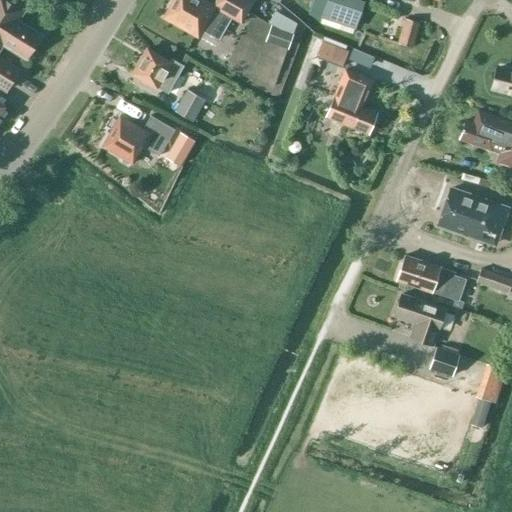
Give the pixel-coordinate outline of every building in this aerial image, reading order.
[(0,58),(0,52),(5,45),(25,58),(40,35),(19,22),(27,8),(14,0),(0,0),(0,86),(5,90),(18,70),(0,58)] [(175,0),(166,17),(197,35),(201,29),(219,39),(231,17),(241,23),(254,0),(253,0),(216,0),(213,7),(201,0),(175,0)] [(327,0),(322,19),(354,29),(362,3),(353,0),(327,0)] [(398,43),(413,47),(419,23),(404,19),(398,43)] [(264,39),(288,48),(293,35),(269,25),(264,39)] [(315,57),(342,68),(349,52),(322,40),(315,57)] [(169,62),(147,49),(133,74),(157,87),(157,86),(168,93),(184,65),(171,58),(169,62)] [(511,72),(497,68),(492,88),(511,93),(511,72)] [(369,80),(344,70),(326,117),(369,134),(377,112),(359,105),(369,80)] [(175,111),(194,121),(204,101),(209,103),(216,89),(203,82),(198,92),(206,97),(205,99),(187,89),(175,111)] [(511,121),(477,109),(473,121),(467,119),(460,138),(499,152),(496,161),(505,165),(506,163),(511,165),(511,121)] [(143,129),(120,116),(102,146),(132,164),(143,146),(159,156),(175,130),(151,115),(143,129)] [(179,133),(170,150),(185,158),(195,141),(179,133)] [(509,208),(449,187),(436,226),(478,240),(479,238),(494,243),(497,233),(500,234),(509,208)] [(149,192),(145,199),(156,205),(162,195),(154,190),(149,192)] [(405,256),(396,280),(432,292),(457,300),(465,278),(454,275),(455,271),(440,267),(440,268),(405,256)] [(511,280),(478,270),(473,285),(505,295),(506,292),(511,294),(511,280)] [(433,345),(444,309),(431,305),(401,295),(394,315),(416,323),(411,338),(433,345)] [(457,300),(451,298),(449,307),(460,310),(463,302),(457,300)] [(430,369),(452,376),(458,353),(437,347),(430,369)] [(475,396),(495,403),(506,370),(486,364),(475,396)]
